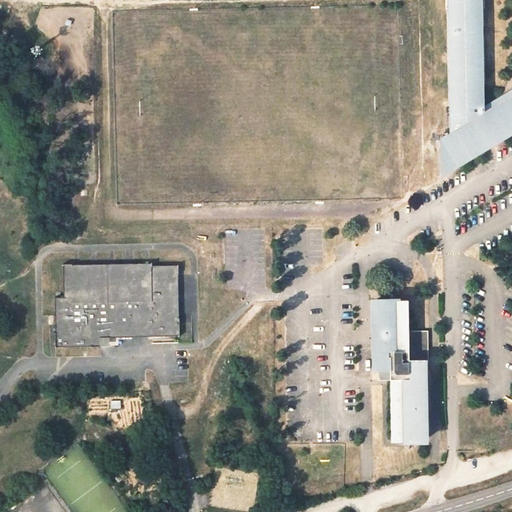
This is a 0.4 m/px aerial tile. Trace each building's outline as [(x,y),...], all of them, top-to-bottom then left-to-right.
[(448,0),(448,9),(450,9),(452,107),(450,107),(450,135),(442,140),(442,178),(471,161),(471,154),(485,145),(485,106),(483,106),(481,9),(483,9),(482,0),(448,0)] [(511,89),(485,106),(485,145),(496,138),(496,109),(511,99),(511,89)] [(511,99),(496,109),(496,138),(511,128),(511,99)] [(91,204),(90,192),(76,193),(76,204),(91,204)] [(153,262),(63,265),(64,297),(55,298),(57,347),(101,346),(111,346),(110,337),(179,336),(178,265),(153,265),(153,262)] [(410,331),(409,301),(376,301),(378,368),(391,368),(391,381),(393,441),(425,440),(423,362),(423,353),(429,353),(428,331),(410,331)] [(378,368),(380,381),(391,381),(391,368),(378,368)]
